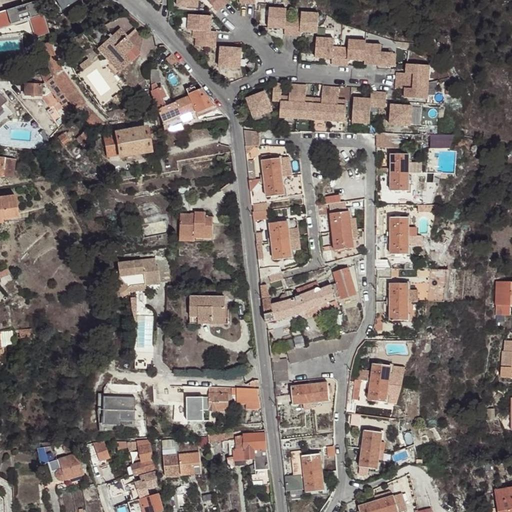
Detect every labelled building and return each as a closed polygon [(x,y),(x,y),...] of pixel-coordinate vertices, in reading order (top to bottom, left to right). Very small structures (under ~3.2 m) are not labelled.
[(22,0),(24,4),(0,12),(0,28),(31,17),(38,36),(51,31),(38,0),(22,0)] [(76,0),(56,0),(62,9),(76,0)] [(198,0),(177,0),(178,8),(198,8),(198,0)] [(225,0),(209,0),(207,3),(220,17),(231,6),(225,0)] [(272,0),(242,0),(242,7),(250,8),(258,8),(257,0),(263,0),(272,0)] [(91,16),(85,10),(74,21),(80,27),(91,16)] [(290,12),(272,11),(271,30),(289,30),(288,38),(296,38),(304,38),(304,33),(321,34),(322,15),(305,14),(304,20),(289,19),(290,12)] [(120,23),(131,35),(137,29),(126,18),(120,23)] [(215,22),(192,21),(192,36),(200,36),(199,52),(221,53),(221,45),(221,37),(214,37),(215,22)] [(116,64),(111,68),(119,76),(140,58),(140,57),(125,40),(127,39),(120,31),(109,41),(116,48),(107,56),(110,58),(116,64)] [(127,39),(125,40),(140,57),(142,42),(134,33),(127,39)] [(338,39),(321,39),(320,58),(337,59),(337,65),(353,66),(354,59),(370,60),(370,64),(401,65),(401,52),(387,51),(387,44),(371,43),(371,41),(354,40),(353,48),(346,47),(338,47),(338,39)] [(97,52),(107,56),(116,48),(109,41),(99,50),(97,52)] [(179,64),(167,50),(162,54),(174,68),(179,64)] [(97,52),(111,68),(116,64),(110,58),(107,56),(97,52)] [(246,53),(225,52),(225,73),(246,73),(246,53)] [(90,61),(86,57),(77,63),(80,68),(90,61)] [(435,63),(412,62),(412,71),(402,71),(401,79),(401,86),(411,86),(411,96),(434,97),(435,63)] [(70,103),(49,70),(40,76),(52,92),(59,103),(63,109),(70,103)] [(60,70),(49,70),(70,103),(74,108),(83,105),(81,101),(60,70)] [(149,79),(151,86),(155,84),(158,82),(161,73),(159,72),(153,71),(149,79)] [(151,86),(153,100),(162,96),(163,98),(167,97),(162,87),(158,89),(155,84),(151,86)] [(40,96),(41,86),(25,85),(25,95),(40,96)] [(288,86),(280,85),(279,104),(287,105),(286,120),(319,121),(352,122),(352,100),(344,100),(345,88),(328,87),(328,100),(321,100),(312,99),(313,87),(304,87),(296,86),(296,99),(288,99),(288,86)] [(214,105),(200,88),(195,90),(187,94),(189,96),(195,111),(196,113),(214,105)] [(377,98),(360,97),(359,122),(377,123),(377,106),(392,107),(392,91),(385,91),(377,90),(377,98)] [(59,103),(52,92),(48,95),(55,105),(59,103)] [(271,95),(253,103),(261,122),(279,114),(271,95)] [(153,100),(164,124),(195,111),(189,96),(166,105),(163,98),(162,96),(153,100)] [(422,104),(400,104),(400,123),(422,124),(422,104)] [(83,105),(74,108),(77,111),(95,130),(102,124),(83,105)] [(146,128),(116,133),(120,156),(150,151),(146,128)] [(68,130),(57,137),(61,145),(73,138),(68,130)] [(86,130),(81,134),(86,139),(90,135),(86,130)] [(260,132),(244,131),(245,145),(255,145),(260,145),(260,132)] [(120,156),(116,133),(104,135),(108,158),(120,156)] [(450,133),(426,133),(425,146),(444,146),(450,133)] [(86,139),(81,134),(76,139),(80,144),(86,139)] [(255,145),(245,145),(246,154),(255,147),(255,145)] [(403,154),(385,153),(386,190),(403,190),(403,154)] [(270,156),(262,156),(267,196),(284,195),(282,177),(291,176),(290,166),(281,167),(280,158),(270,159),(270,156)] [(289,157),(280,158),(281,167),(290,166),(289,157)] [(0,158),(0,177),(13,179),(15,160),(0,158)] [(246,158),(248,181),(256,180),(254,158),(246,158)] [(134,173),(120,175),(121,182),(135,180),(134,173)] [(256,180),(248,181),(249,192),(260,180),(256,180)] [(0,219),(16,217),(14,196),(0,197),(0,219)] [(339,198),(326,199),(326,206),(340,205),(339,198)] [(252,205),(253,220),(269,219),(268,204),(252,205)] [(326,206),(317,207),(318,216),(327,215),(326,206)] [(193,234),(193,238),(211,238),(212,214),(204,214),(205,210),(194,209),(193,211),(193,214),(189,214),(189,211),(179,211),(179,234),(193,234)] [(329,214),(334,250),(354,248),(350,211),(329,214)] [(404,217),(386,217),(387,254),(404,254),(404,217)] [(287,221),(270,223),(273,260),(291,258),(289,240),(299,240),(297,229),(288,230),(287,221)] [(254,234),(255,244),(258,259),(265,258),(263,244),(264,244),(263,234),(254,234)] [(331,246),(322,247),(323,252),(324,261),(332,259),(331,246)] [(116,278),(122,288),(130,281),(146,280),(161,279),(160,261),(158,261),(157,254),(119,256),(119,264),(113,270),(118,277),(116,278)] [(338,283),(342,297),(355,293),(348,267),(334,271),(338,283)] [(279,268),(259,270),(260,278),(267,277),(269,277),(271,283),(284,279),(282,275),(280,275),(279,268)] [(446,270),(428,270),(424,302),(442,302),(446,270)] [(511,281),(496,282),(495,315),(510,315),(511,305),(511,304),(511,281)] [(336,299),(342,297),(338,283),(332,285),(336,299)] [(405,284),(388,283),(388,320),(406,320),(405,303),(415,303),(414,291),(405,291),(405,284)] [(294,315),(336,299),(332,285),(271,305),(275,320),(294,315)] [(263,299),(266,323),(275,320),(271,305),(269,298),(263,299)] [(225,302),(190,299),(189,311),(197,312),(197,318),(224,321),(225,302)] [(31,328),(12,331),(13,337),(32,336),(31,328)] [(352,346),(361,329),(287,353),(291,366),(352,346)] [(12,331),(0,332),(0,341),(1,345),(13,344),(13,337),(12,331)] [(503,369),(504,369),(511,369),(511,342),(507,342),(506,353),(504,353),(503,369)] [(272,362),(273,371),(288,369),(287,361),(277,361),(272,362)] [(373,364),(369,401),(396,404),(401,388),(403,366),(373,364)] [(359,368),(355,391),(361,392),(365,369),(359,368)] [(273,371),(274,384),(284,384),(289,383),(288,369),(273,371)] [(511,369),(504,369),(503,379),(511,379),(511,369)] [(331,400),(329,383),(291,387),(293,404),(331,400)] [(274,384),(275,397),(285,395),(284,384),(274,384)] [(200,392),(201,387),(188,386),(187,395),(200,396),(200,392)] [(238,395),(238,388),(201,387),(200,392),(229,393),(229,395),(238,395)] [(261,401),(260,388),(238,388),(238,395),(238,400),(253,401),(261,401)] [(184,401),(184,392),(156,391),(156,401),(184,401)] [(228,409),(229,395),(229,393),(200,392),(200,396),(200,408),(228,409)] [(199,411),(200,408),(200,396),(187,395),(187,411),(199,411)] [(102,427),(100,399),(100,396),(96,397),(99,434),(134,430),(134,420),(119,421),(119,426),(102,427)] [(132,397),(100,399),(102,427),(119,426),(119,421),(134,420),(132,397)] [(265,432),(251,433),(255,457),(258,472),(269,470),(266,450),(266,447),(265,432)] [(382,433),(365,432),(361,468),(377,470),(382,433)] [(255,457),(251,433),(246,433),(236,435),(237,436),(237,452),(234,453),(234,460),(244,458),(255,457)] [(407,434),(412,454),(419,453),(414,433),(407,434)] [(154,459),(151,444),(143,446),(141,441),(125,443),(127,448),(128,452),(140,449),(143,462),(154,459)] [(202,472),(199,441),(179,444),(181,454),(164,455),(166,476),(202,472)] [(84,446),(92,467),(109,462),(103,442),(84,446)] [(125,443),(114,443),(116,451),(127,448),(125,443)] [(330,447),(330,456),(339,456),(338,446),(330,447)] [(41,448),(44,465),(50,465),(49,463),(56,460),(51,447),(41,448)] [(293,467),(286,467),(288,477),(286,477),(288,492),(307,489),(308,492),(325,490),(320,453),(302,456),(305,474),(294,476),(293,467)] [(60,481),(61,481),(63,481),(84,475),(77,454),(58,460),(60,469),(59,471),(57,472),(57,473),(56,475),(57,477),(57,478),(58,480),(60,481)] [(242,469),(246,467),(244,458),(234,460),(226,461),(227,471),(242,469)] [(156,468),(154,459),(143,462),(132,465),(135,474),(156,468)] [(63,481),(61,481),(60,481),(58,480),(57,478),(57,477),(56,475),(57,473),(57,472),(59,471),(60,469),(58,460),(56,460),(49,463),(50,465),(55,484),(63,481)] [(44,465),(40,466),(46,487),(55,484),(50,465),(44,465)] [(150,496),(148,488),(153,487),(153,485),(159,484),(155,471),(139,475),(141,479),(135,481),(134,476),(110,483),(113,494),(125,491),(128,502),(132,500),(140,498),(150,496)] [(511,511),(511,487),(495,490),(498,511),(511,511)] [(140,498),(144,511),(156,511),(162,510),(159,493),(150,496),(140,498)] [(359,507),(360,511),(399,511),(395,497),(359,507)] [(135,511),(144,511),(140,498),(132,500),(135,511)]
